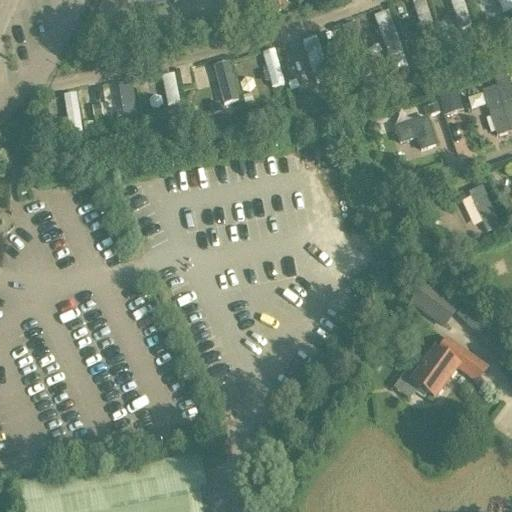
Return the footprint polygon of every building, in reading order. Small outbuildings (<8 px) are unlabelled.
[(382,20),(392,46),(403,42),(393,16),(382,20)] [(328,41),(315,45),(321,66),(334,62),(328,41)] [(282,53),(269,57),(282,95),(295,91),(282,53)] [(235,65),(218,72),(226,94),(244,87),(235,65)] [(183,78),(172,80),(175,111),(186,109),(183,78)] [(447,99),(451,119),(470,116),(467,96),(447,99)] [(76,140),(90,139),(87,97),(73,98),(76,140)] [(245,97),(232,99),(234,111),(247,109),(245,97)] [(476,102),(479,115),(494,111),(491,99),(476,102)] [(443,331),(455,315),(420,290),(409,307),(443,331)] [(489,370),(447,340),(436,354),(421,374),(411,367),(393,391),(409,402),(416,392),(432,403),(456,371),(477,386),(489,370)] [(22,511),(208,511),(198,459),(19,494),(22,511)]
